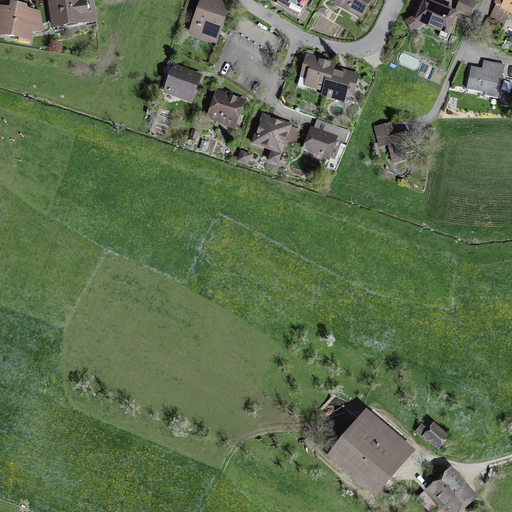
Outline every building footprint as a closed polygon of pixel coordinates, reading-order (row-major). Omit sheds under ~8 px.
[(75,0),(50,4),(54,27),(96,21),(93,2),(81,0),(75,0)] [(210,0),(203,0),(194,26),(199,28),(197,35),(214,41),(217,34),(215,33),(217,26),(219,20),(222,20),(226,9),(219,6),(220,4),(210,0)] [(277,0),(277,1),(299,13),(306,0),(277,0)] [(361,15),(369,0),(341,0),(342,4),(361,15)] [(420,0),(413,18),(447,33),(454,15),(433,6),(436,0),(420,0)] [(470,16),(476,3),(467,0),(460,0),(456,10),(470,16)] [(511,0),(498,0),(498,2),(511,9),(511,0)] [(19,41),(30,43),(31,35),(28,35),(28,32),(39,30),(39,27),(41,24),(41,21),(38,19),(37,14),(24,11),(24,8),(14,7),(12,8),(11,12),(4,10),(2,12),(0,11),(0,19),(1,19),(0,26),(0,33),(20,37),(19,41)] [(242,34),(247,19),(241,15),(234,31),(242,34)] [(247,19),(242,34),(241,36),(248,38),(254,23),(247,19)] [(254,23),(248,38),(247,40),(254,42),(260,27),(254,23)] [(260,27),(254,42),(254,44),(261,46),(266,31),(261,28),(260,27)] [(266,31),(261,46),(260,48),(267,50),(273,35),(272,34),(266,31)] [(273,35),(267,50),(267,52),(275,55),(280,40),(273,35)] [(325,90),(331,71),(333,66),(316,61),(317,59),(311,57),(307,60),(302,78),(300,77),(298,86),(306,89),(307,85),(325,90)] [(190,100),(198,79),(183,73),(184,71),(176,68),(177,65),(177,63),(173,61),(170,61),(168,62),(166,67),(167,78),(164,87),(165,89),(168,90),(167,92),(190,100)] [(472,67),(467,90),(485,94),(485,96),(497,99),(504,66),(488,62),(486,70),(472,67)] [(331,71),(325,90),(324,95),(343,100),(346,91),(350,92),(353,90),(356,79),(354,74),(348,73),(347,76),(342,74),(331,71)] [(219,94),(210,117),(220,121),(221,119),(234,124),(242,102),(219,94)] [(500,105),(510,107),(511,97),(502,95),(500,105)] [(265,119),(256,141),(274,148),(269,161),(277,163),(280,154),(281,154),(279,150),(288,127),(265,119)] [(392,132),(391,124),(376,128),(378,135),(392,132)] [(306,150),(327,157),(334,139),(313,131),(306,150)] [(414,152),(410,133),(387,139),(393,163),(407,160),(405,154),(414,152)] [(242,154),(239,161),(246,163),(249,156),(242,154)] [(390,167),(388,171),(400,177),(402,172),(390,167)] [(365,418),(332,457),(374,493),(407,454),(365,418)] [(416,431),(422,436),(427,430),(421,425),(416,431)] [(434,429),(428,436),(438,445),(444,438),(434,429)] [(451,473),(432,490),(451,511),(454,511),(472,497),(451,473)] [(433,510),(439,502),(423,488),(416,496),(433,510)]
